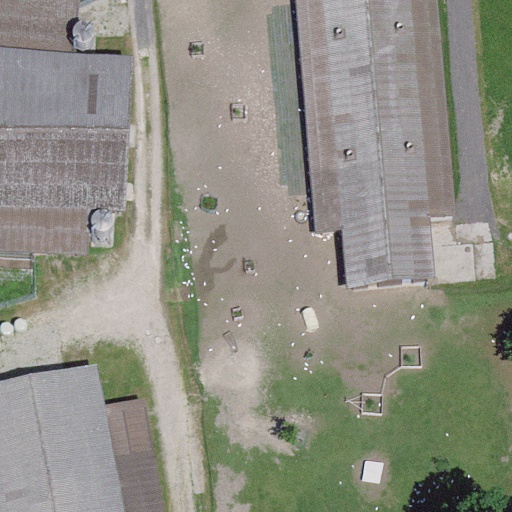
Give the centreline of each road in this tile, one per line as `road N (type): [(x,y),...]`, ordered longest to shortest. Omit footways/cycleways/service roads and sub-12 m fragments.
road 1 (track): [(146,0),(160,134),(161,214),(151,261),(187,511)]
road 2 (track): [(461,0),(478,209)]
road 3 (track): [(157,301),(0,327)]
